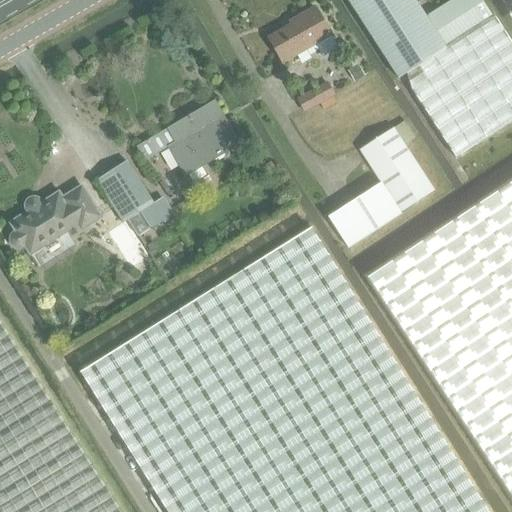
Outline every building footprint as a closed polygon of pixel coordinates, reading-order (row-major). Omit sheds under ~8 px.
[(398,79),(407,73),(493,19),(480,0),(452,0),(425,18),(413,0),(356,0),(349,5),(398,79)] [(338,49),(331,37),(315,8),(298,18),(299,21),(268,39),(282,64),(306,51),(310,56),(319,51),(323,58),(338,49)] [(493,19),(407,73),(415,97),(455,159),(511,121),(511,45),(497,23),(496,24),(493,19)] [(358,66),(348,72),(355,83),(365,77),(358,66)] [(332,97),(334,97),(327,84),(298,100),(299,103),(303,111),(304,113),(320,104),(332,97)] [(332,97),(320,104),(324,111),(330,107),(336,104),(332,97)] [(214,101),(137,147),(146,162),(168,148),(186,178),(241,146),(241,145),(236,137),(216,103),(214,101)] [(435,193),(404,146),(414,139),(404,122),(360,150),(382,184),(328,220),(347,250),(435,193)] [(162,199),(153,205),(127,164),(97,183),(124,224),(127,222),(136,236),(172,213),(162,199)] [(25,213),(8,224),(13,232),(9,238),(10,245),(14,250),(19,251),(24,249),(29,258),(77,228),(80,233),(103,219),(82,185),(63,197),(59,192),(42,202),(38,199),(34,198),(28,199),(25,202),(24,208),(25,213)] [(139,250),(122,223),(108,232),(125,259),(139,250)] [(488,511),(310,228),(80,373),(167,511),(488,511)] [(120,511),(91,465),(17,348),(0,322),(0,511),(120,511)]
